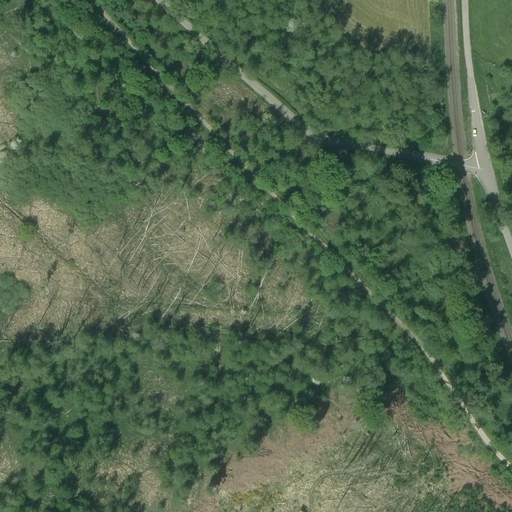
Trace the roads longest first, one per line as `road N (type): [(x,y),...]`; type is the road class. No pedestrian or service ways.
road 1 (track): [(90,0),(426,353),(511,457)]
road 2 (unknown): [(101,0),(511,442)]
road 3 (unclassified): [(489,170),(307,131),(164,0)]
